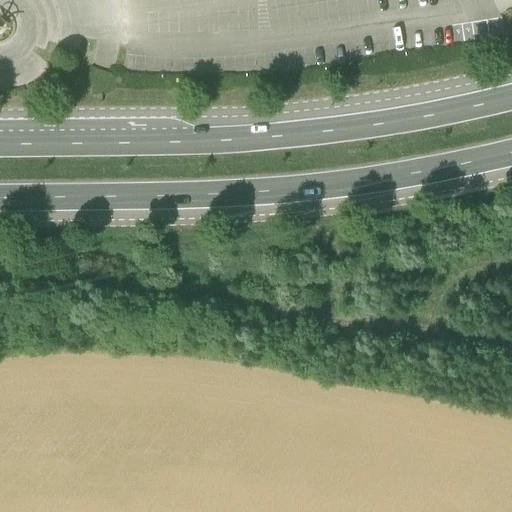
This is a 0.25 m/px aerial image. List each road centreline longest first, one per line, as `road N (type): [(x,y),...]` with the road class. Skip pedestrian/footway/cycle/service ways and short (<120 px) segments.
road 1 (primary): [(511,97),(311,134),(0,144)]
road 2 (primary): [(0,198),(290,189),(511,152)]
